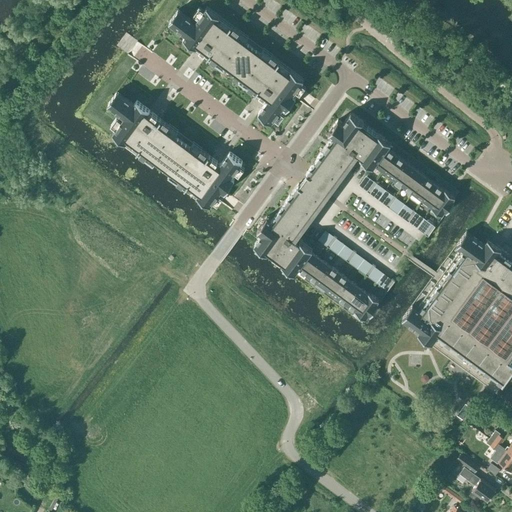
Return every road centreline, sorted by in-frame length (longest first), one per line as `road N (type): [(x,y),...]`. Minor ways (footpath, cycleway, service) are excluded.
road 1 (residential): [(347,75),(239,225),(205,244),(195,282),(198,296),(292,401),(291,455),(368,511)]
road 2 (residential): [(347,75),(482,177),(499,153)]
road 3 (residential): [(499,153),(493,133),(357,19)]
road 4 (residential): [(246,0),(347,75)]
